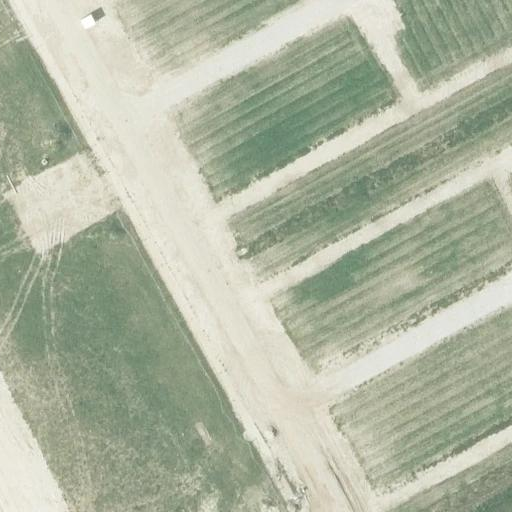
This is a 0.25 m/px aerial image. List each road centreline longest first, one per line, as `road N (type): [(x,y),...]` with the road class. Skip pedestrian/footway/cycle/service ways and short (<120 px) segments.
road 1 (residential): [(123,120),(284,413)]
road 2 (residential): [(511,288),(284,413)]
road 3 (residential): [(123,120),(342,0)]
road 4 (residential): [(56,0),(123,120)]
